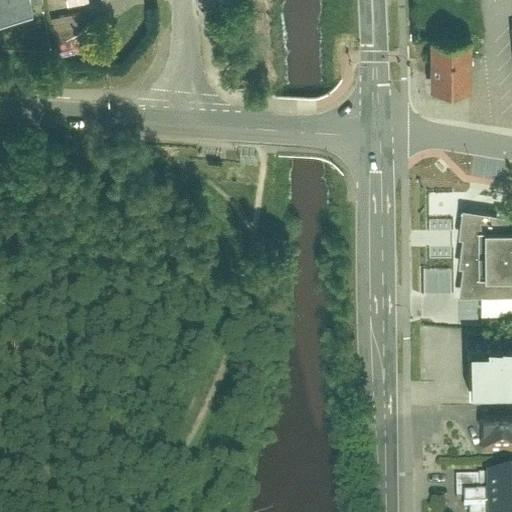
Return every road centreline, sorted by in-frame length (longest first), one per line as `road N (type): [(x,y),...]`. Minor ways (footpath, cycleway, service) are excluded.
road 1 (tertiary): [(374,132),(380,511)]
road 2 (residential): [(180,121),(374,132)]
road 3 (residential): [(0,106),(180,121)]
road 4 (residential): [(374,132),(511,145)]
road 5 (tertiary): [(370,0),(374,132)]
road 6 (residential): [(180,121),(182,0)]
